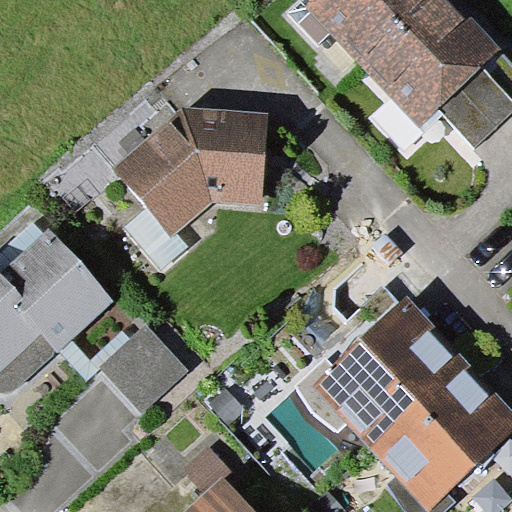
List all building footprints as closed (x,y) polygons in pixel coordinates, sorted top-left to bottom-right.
[(304,7),(311,0),(298,0),(287,11),(319,45),(330,34),(304,7)] [(330,34),(360,66),(429,0),(311,0),(304,7),(330,34)] [(503,49),(455,0),(429,0),(360,66),(420,128),(439,110),(483,68),(500,51),(503,49)] [(511,63),(500,51),(483,68),(511,99),(511,63)] [(511,114),(511,99),(483,68),(439,110),(476,148),(511,114)] [(183,106),(115,165),(148,207),(171,237),(178,232),(213,202),(263,207),(267,112),(183,106)] [(189,246),(178,232),(171,237),(148,207),(124,228),(161,270),(189,246)] [(0,270),(43,233),(34,223),(0,252),(0,270)] [(0,389),(2,392),(6,393),(10,393),(13,392),(16,390),(60,350),(72,339),(115,300),(50,228),(43,233),(0,270),(0,389)] [(312,386),(370,448),(465,358),(406,296),(312,386)] [(131,339),(100,367),(101,368),(143,413),(189,371),(146,325),(131,339)] [(100,367),(131,339),(122,331),(91,360),(72,339),(60,350),(87,381),(101,368),(100,367)] [(511,432),(511,406),(465,358),(370,448),(397,476),(430,510),(448,494),(511,432)] [(246,411),(226,387),(209,402),(229,426),(246,411)] [(235,475),(209,445),(185,467),(207,492),(224,477),(227,482),(235,475)] [(443,511),(456,500),(448,494),(430,510),(397,476),(388,484),(401,504),(409,511),(443,511)] [(207,492),(184,511),(255,511),(227,482),(224,477),(207,492)]
